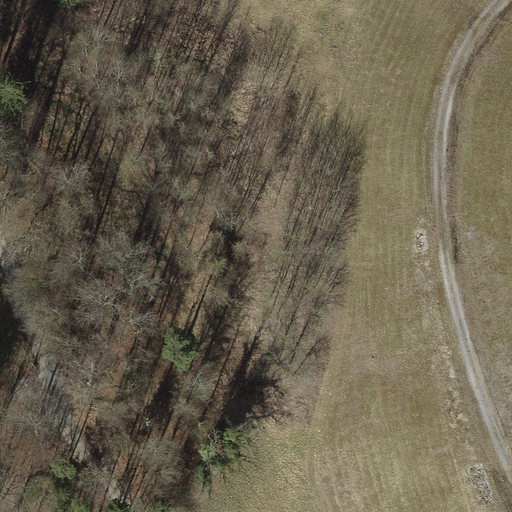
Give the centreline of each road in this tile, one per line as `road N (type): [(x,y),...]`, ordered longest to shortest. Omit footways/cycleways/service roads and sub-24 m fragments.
road 1 (track): [(511,470),(455,304),(441,179),(453,78),(504,0)]
road 2 (track): [(136,511),(50,387)]
